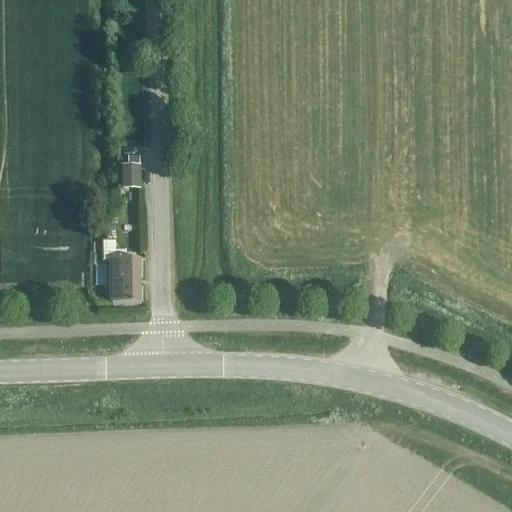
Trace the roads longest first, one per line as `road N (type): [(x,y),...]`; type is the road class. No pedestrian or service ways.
road 1 (unclassified): [(162,367),(154,0)]
road 2 (secondary): [(511,436),(436,402),(364,383),(296,370),(162,367)]
road 3 (secondary): [(0,373),(162,367)]
